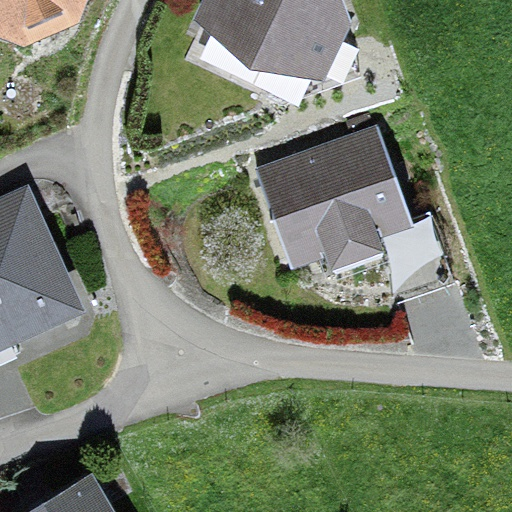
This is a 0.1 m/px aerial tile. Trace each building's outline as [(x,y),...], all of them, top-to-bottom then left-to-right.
[(0,0),(0,10),(16,3),(21,17),(31,20),(55,10),(59,0),(0,0)] [(341,21),(333,0),(212,0),(202,21),(315,76),(341,21)] [(374,233),(412,219),(379,129),(257,173),(289,263),(327,249),(336,273),(383,256),(374,233)] [(23,197),(0,207),(0,329),(3,336),(72,305),(23,197)] [(39,511),(104,511),(88,483),(39,511)]
